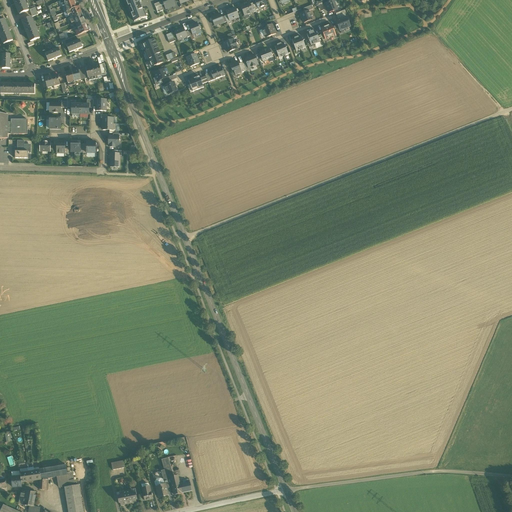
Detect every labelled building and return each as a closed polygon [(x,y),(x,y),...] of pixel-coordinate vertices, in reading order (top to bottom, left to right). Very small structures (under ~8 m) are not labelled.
[(13,0),(19,14),(29,11),(24,0),(13,0)] [(141,1),(140,0),(125,0),(134,22),(147,17),(144,9),(142,10),(139,2),(141,1)] [(166,10),(175,6),(173,0),(172,0),(162,0),(164,5),(166,10)] [(255,0),(256,4),(258,9),(267,5),(264,0),(255,0)] [(333,0),(329,2),(329,3),(323,5),(325,9),(327,8),(329,13),(332,11),(333,12),(337,10),(333,0)] [(76,8),(74,2),(65,6),(68,12),(76,8)] [(154,5),(157,13),(163,11),(161,6),(160,2),(154,5)] [(250,5),(249,3),(246,4),(247,5),(241,7),(245,16),(248,15),(253,13),(250,5)] [(32,15),(32,17),(38,15),(38,13),(35,7),(29,10),(32,15)] [(68,12),(68,13),(71,12),(72,14),(73,16),(81,13),(79,7),(76,8),(68,12)] [(230,21),(238,18),(235,8),(226,11),(228,15),(230,21)] [(300,14),(304,23),(312,20),(308,11),(305,13),(300,14)] [(336,14),(338,20),(346,17),(344,11),(336,14)] [(73,16),(74,19),(75,22),(84,19),(81,13),(73,16)] [(220,25),(224,23),(222,18),(220,14),(211,17),(215,26),(220,24),(220,25)] [(22,21),(30,42),(40,38),(31,17),(22,21)] [(340,31),(350,27),(346,17),(338,20),(336,21),(340,31)] [(0,21),(0,34),(4,44),(13,41),(4,19),(0,21)] [(86,25),(84,19),(75,22),(78,28),(86,25)] [(199,29),(198,26),(197,23),(189,26),(191,31),(193,35),(200,32),(199,29)] [(89,31),(86,25),(78,28),(79,31),(76,32),(78,36),(89,31)] [(274,29),(272,25),(268,27),(267,27),(268,28),(262,30),(265,36),(266,38),(276,34),(275,32),(274,29)] [(323,32),(325,38),(330,36),(331,38),(336,36),(331,25),(321,29),(323,32)] [(178,40),(187,36),(185,32),(184,28),(175,32),(178,40)] [(320,42),(319,39),(318,36),(315,31),(307,34),(311,46),(320,42)] [(172,33),(166,35),(170,44),(175,41),(172,33)] [(301,37),(292,40),(296,51),(305,48),(301,37)] [(228,42),(224,43),(228,53),(237,49),(236,46),(237,46),(236,42),(235,43),(233,39),(228,42)] [(66,45),(69,53),(83,48),(80,40),(66,45)] [(156,46),(154,40),(151,42),(151,41),(147,43),(143,45),(146,52),(149,60),(152,67),(156,66),(160,64),(163,63),(161,57),(156,46)] [(284,43),(275,47),(279,58),(288,54),(284,43)] [(45,54),(48,61),(61,56),(58,49),(45,54)] [(260,53),(262,59),(263,62),(269,60),(269,62),(273,60),(271,55),(269,50),(269,49),(260,53)] [(172,63),(177,61),(174,53),(166,56),(168,61),(171,60),(172,63)] [(2,69),(10,69),(10,54),(2,54),(2,69)] [(190,67),(199,63),(196,54),(186,58),(190,67)] [(258,65),(254,55),(245,59),(246,62),(249,68),(258,65)] [(236,75),(242,73),(238,64),(237,62),(230,64),(232,71),(234,70),(236,75)] [(99,65),(93,67),(95,75),(95,76),(97,75),(97,76),(102,75),(101,74),(99,65)] [(86,68),(89,78),(93,77),(93,76),(95,75),(93,67),(86,68)] [(210,72),(211,73),(213,80),(214,81),(225,76),(221,68),(210,72)] [(78,70),(72,72),(74,80),(76,80),(76,81),(81,80),(79,70),(78,70)] [(154,73),(157,81),(158,82),(161,80),(167,78),(164,70),(154,73)] [(68,83),(74,82),(74,80),(72,72),(72,71),(65,73),(68,83)] [(213,80),(211,73),(205,75),(206,76),(208,82),(213,80)] [(58,75),(51,77),(54,87),(60,85),(58,75)] [(188,81),(190,84),(193,92),(204,88),(202,84),(200,78),(199,76),(188,81)] [(47,88),(54,87),(51,77),(45,78),(47,88)] [(177,91),(174,82),(170,84),(165,86),(166,88),(165,88),(167,92),(168,94),(177,91)] [(1,93),(35,94),(35,84),(1,84),(1,93)] [(106,104),(106,100),(96,100),(96,105),(96,111),(106,112),(106,109),(106,104)] [(50,113),(61,113),(61,108),(61,103),(50,103),(50,111),(50,113)] [(80,115),(80,105),(75,105),(72,105),(72,108),(72,114),(80,115)] [(89,115),(89,108),(89,105),(87,105),(80,105),(80,115),(89,115)] [(8,115),(0,113),(0,139),(1,139),(1,141),(4,141),(4,139),(8,139),(8,134),(8,122),(8,115)] [(113,118),(107,118),(103,118),(103,130),(110,130),(113,130),(113,124),(113,119),(113,118)] [(8,122),(8,134),(27,134),(28,120),(11,120),(11,122),(8,122)] [(50,120),(50,129),(61,130),(61,120),(54,120),(50,120)] [(113,136),(109,136),(109,145),(110,145),(110,147),(115,147),(115,145),(119,145),(119,137),(113,136)] [(64,154),(65,154),(65,148),(65,142),(57,142),(56,153),(57,153),(64,154)] [(80,142),(71,142),(71,153),(75,153),(75,156),(80,156),(80,153),(80,144),(80,142)] [(87,144),(86,153),(87,153),(95,154),(96,142),(87,142),(87,144)] [(40,143),(40,151),(42,151),(48,151),(50,151),(50,149),(50,143),(40,143)] [(110,154),(110,167),(111,167),(118,167),(119,167),(120,154),(112,154),(110,154)] [(111,463),(113,470),(124,468),(123,461),(111,463)] [(48,479),(57,477),(68,475),(67,472),(66,465),(39,470),(39,471),(40,471),(41,480),(48,480),(48,479)] [(173,476),(171,467),(164,469),(164,470),(166,477),(167,478),(173,476)] [(21,477),(21,482),(40,480),(41,480),(40,471),(39,471),(21,473),(21,477)] [(182,493),(180,485),(179,483),(179,482),(177,482),(176,476),(175,476),(170,477),(174,495),(182,493)] [(22,487),(21,482),(21,477),(12,477),(12,487),(22,487)] [(154,482),(156,487),(165,485),(164,480),(160,479),(156,480),(154,482)] [(48,490),(48,480),(41,480),(40,480),(39,490),(48,490)] [(183,484),(180,485),(182,493),(192,491),(190,483),(183,484)] [(165,484),(165,485),(156,487),(159,498),(168,495),(166,485),(165,484)] [(64,487),(68,511),(83,511),(79,485),(64,487)] [(143,494),(145,501),(152,499),(150,487),(149,487),(142,488),(143,494)] [(120,503),(121,506),(125,505),(132,503),(132,504),(136,503),(136,500),(137,500),(136,493),(134,493),(131,491),(121,493),(119,496),(118,496),(119,503),(120,503)] [(30,506),(34,506),(36,492),(22,492),(22,496),(24,497),(24,500),(23,506),(30,506)]
